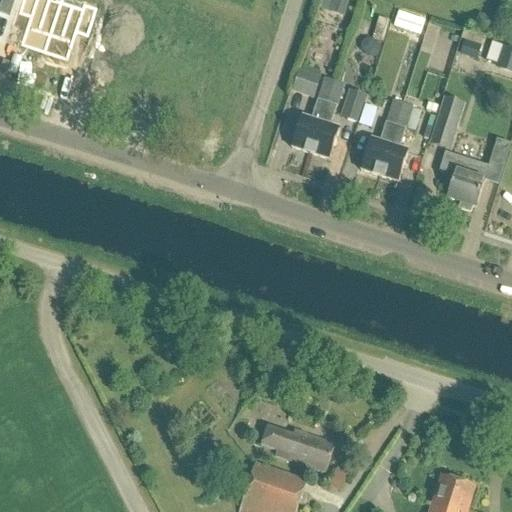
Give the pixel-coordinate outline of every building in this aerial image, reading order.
[(0,0),(0,16),(10,20),(16,0),(3,0),(3,1),(0,0)] [(21,48),(44,56),(61,5),(44,0),(24,0),(19,17),(31,20),(21,48)] [(344,21),(348,5),(330,0),(325,15),(344,21)] [(61,5),(44,56),(67,63),(76,36),(88,39),(97,12),(84,8),(82,12),(61,5)] [(479,16),(475,31),(495,38),(500,23),(479,16)] [(511,44),(511,17),(502,41),(511,44)] [(342,20),(336,43),(348,46),(354,23),(342,20)] [(383,45),(388,23),(378,21),(373,43),(383,45)] [(464,43),(459,56),(476,62),(480,48),(464,43)] [(494,71),(511,76),(511,50),(502,48),(494,71)] [(421,54),(420,67),(442,70),(444,57),(421,54)] [(326,103),(333,84),(324,81),(309,123),(299,120),(290,149),(309,156),(326,103)] [(290,83),(282,99),(301,108),(308,92),(290,83)] [(334,84),(333,84),(326,103),(337,106),(343,87),(334,84)] [(490,103),(510,112),(511,107),(511,94),(497,88),(490,103)] [(359,127),(368,100),(350,93),(341,121),(359,127)] [(451,155),(466,108),(445,101),(430,148),(451,155)] [(326,103),(309,156),(327,162),(338,130),(329,127),(337,106),(326,103)] [(359,171),(378,178),(401,107),(392,104),(378,146),(368,142),(359,171)] [(298,120),(300,111),(284,106),(281,115),(298,120)] [(428,106),(426,113),(435,116),(437,109),(428,106)] [(401,107),(378,178),(397,184),(407,155),(397,152),(411,110),(401,107)] [(445,201),(460,205),(458,211),(470,215),(472,209),(474,210),(482,183),(498,189),(511,148),(497,144),(489,170),(446,157),(440,176),(452,180),(452,181),(445,201)] [(293,438),(269,430),(263,449),(278,454),(276,460),(325,475),(334,448),(294,434),(293,438)] [(296,511),(306,483),(255,467),(239,511),(296,511)] [(468,511),(475,490),(441,480),(431,511),(468,511)]
